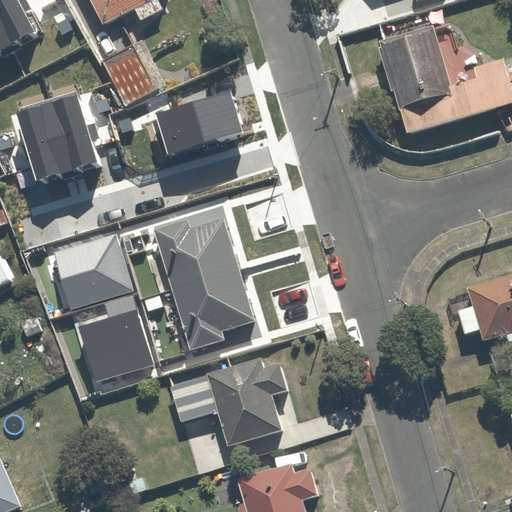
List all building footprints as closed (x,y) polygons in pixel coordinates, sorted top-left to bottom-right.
[(31,0),(10,0),(0,6),(0,72),(55,41),(31,0)] [(166,8),(162,0),(91,0),(103,22),(132,7),(140,21),(166,8)] [(366,0),(368,8),(400,0),(366,0)] [(449,68),(436,19),(378,35),(405,131),(511,101),(511,54),(511,50),(449,68)] [(135,168),(144,166),(150,187),(204,173),(185,103),(131,117),(138,145),(130,148),(135,168)] [(224,331),(261,320),(226,206),(153,229),(190,348),(226,336),(224,331)] [(0,244),(0,289),(16,282),(0,244)] [(511,266),(465,277),(470,301),(455,304),(462,333),(484,329),(486,335),(511,329),(511,266)] [(263,353),(208,365),(170,373),(179,417),(217,408),(225,444),(280,432),(272,395),(288,392),(281,360),(265,363),(263,353)] [(511,402),(494,410),(511,458),(511,402)] [(0,511),(22,502),(0,451),(0,511)] [(291,454),(238,472),(241,481),(230,485),(239,511),(310,511),(308,504),(322,499),(309,461),(295,466),(291,454)] [(151,511),(136,474),(112,483),(122,511),(151,511)]
